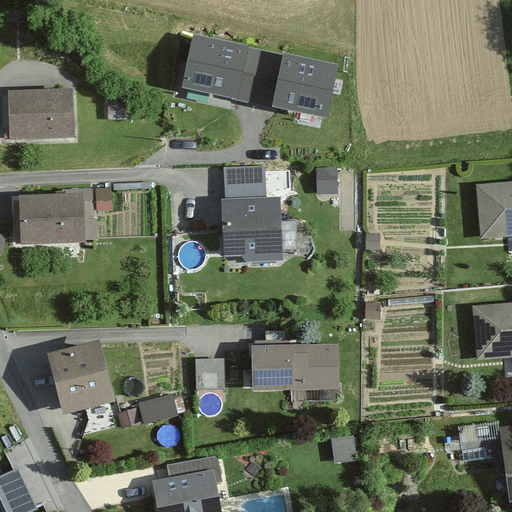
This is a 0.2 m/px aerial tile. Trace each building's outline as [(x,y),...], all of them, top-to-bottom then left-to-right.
[(326,113),(336,65),(195,34),(185,82),(326,113)] [(11,92),(13,135),(72,133),(70,89),(11,92)] [(142,93),(106,93),(106,103),(110,103),(110,118),(142,118),(142,93)] [(264,166),(225,168),(226,190),(265,188),(264,166)] [(335,169),(317,170),(319,193),(336,191),(335,169)] [(511,181),(477,184),(482,237),(511,234),(511,181)] [(110,189),(97,190),(98,209),(111,208),(110,189)] [(87,192),(20,195),(23,241),(90,237),(87,192)] [(280,197),(225,198),(226,252),(281,251),(280,197)] [(379,234),(367,234),(367,247),(379,247),(379,234)] [(511,302),(475,306),(480,356),(511,353),(511,302)] [(380,303),(366,303),(366,319),(381,318),(380,303)] [(336,344),(254,346),(255,388),(337,386),(336,344)] [(99,345),(54,357),(67,407),(111,396),(99,345)] [(225,359),(196,360),(197,389),(225,388),(225,359)] [(311,391),(312,402),(338,399),(336,388),(311,391)] [(150,401),(140,404),(144,421),(177,414),(172,396),(150,401)] [(136,409),(119,413),(123,426),(139,422),(136,409)] [(504,452),(511,499),(511,498),(511,426),(462,433),(465,457),(504,452)] [(353,436),(332,438),(335,461),(355,458),(353,436)] [(170,481),(156,484),(161,511),(218,511),(213,483),(223,481),(218,455),(167,464),(170,481)] [(260,469),(252,463),(247,470),(255,476),(260,469)] [(18,468),(0,475),(0,511),(19,511),(35,506),(18,468)]
